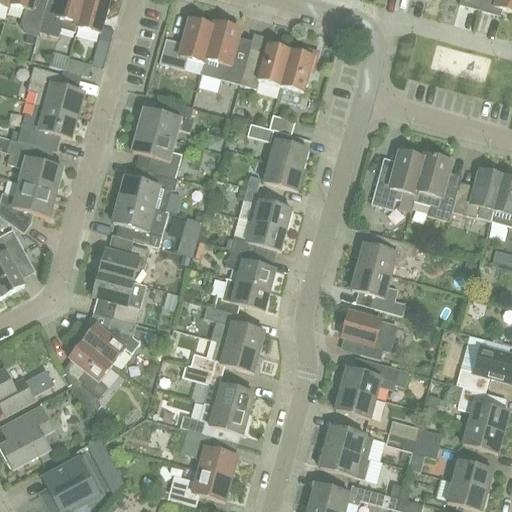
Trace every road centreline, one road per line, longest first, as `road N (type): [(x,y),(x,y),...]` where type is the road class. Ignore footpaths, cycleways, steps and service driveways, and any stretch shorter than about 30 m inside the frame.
road 1 (unclassified): [(271,511),(308,377),(303,330),(361,105)]
road 2 (residential): [(0,329),(50,304),(135,0)]
road 3 (residential): [(511,141),(361,105)]
road 4 (residential): [(511,55),(407,25),(368,29)]
